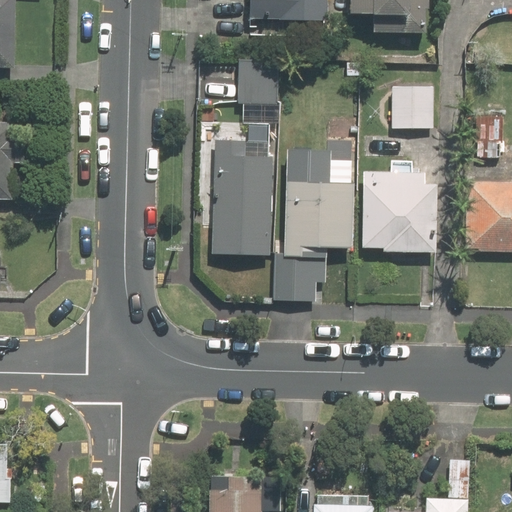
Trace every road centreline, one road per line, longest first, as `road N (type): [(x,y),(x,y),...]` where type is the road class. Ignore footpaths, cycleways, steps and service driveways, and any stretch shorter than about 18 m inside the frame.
road 1 (tertiary): [(141,341),(176,363),(207,369),(511,377)]
road 2 (tertiary): [(141,341),(121,280),(129,0)]
road 3 (residential): [(116,511),(118,405),(141,341)]
road 4 (residential): [(0,373),(81,374),(141,341)]
